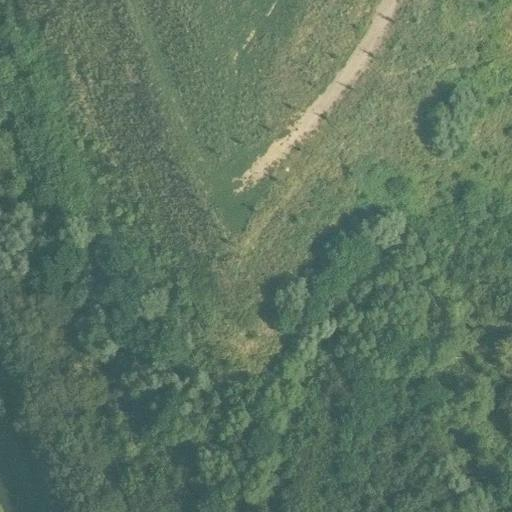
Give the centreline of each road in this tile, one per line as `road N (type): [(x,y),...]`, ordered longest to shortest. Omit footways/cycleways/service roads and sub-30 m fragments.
road 1 (track): [(392,0),(373,39),(308,123),(232,199)]
road 2 (track): [(0,389),(51,511)]
